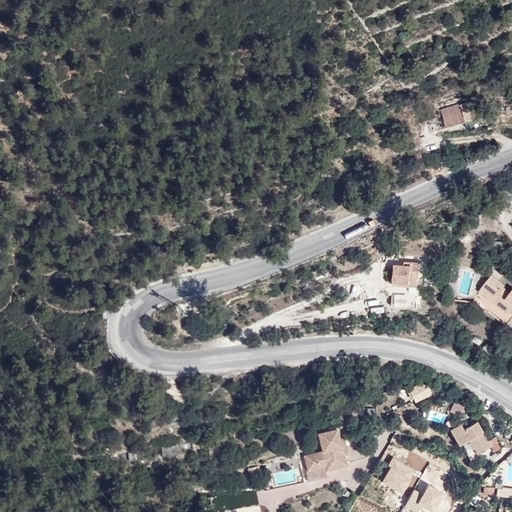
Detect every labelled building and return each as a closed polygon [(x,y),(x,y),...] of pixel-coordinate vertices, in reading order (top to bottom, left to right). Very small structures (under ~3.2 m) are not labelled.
[(476,115),(470,98),(442,107),(448,125),(476,115)] [(423,288),(422,262),(407,262),(407,267),(397,268),(398,285),(413,284),(413,288),(423,288)] [(493,270),(484,284),(491,290),(493,287),(499,291),(495,296),(511,307),(511,286),(510,288),(505,284),(508,279),(493,270)] [(422,310),(422,294),(398,294),(397,309),(422,310)] [(416,385),(422,395),(446,383),(444,380),(427,379),(418,383),(416,385)] [(179,413),(180,425),(193,423),(192,409),(191,410),(179,413)] [(477,432),(485,446),(491,442),(491,443),(499,439),(498,438),(504,434),(502,430),(496,433),(484,414),(471,422),(468,416),(457,423),(467,438),(470,436),(477,432)] [(473,440),(479,453),(486,449),(485,446),(477,432),(470,436),(472,441),(473,440)] [(499,439),(502,444),(509,440),(505,433),(504,434),(498,438),(499,439)] [(351,474),(349,464),(346,459),(351,458),(349,445),(344,446),(342,437),(324,442),(327,459),(308,463),(311,477),(328,474),(329,478),(351,474)] [(173,455),(192,452),(190,443),(171,446),(173,455)] [(462,446),(468,459),(475,456),(469,443),(462,446)] [(139,461),(150,459),(149,450),(138,452),(139,461)] [(259,465),(247,468),(250,477),(261,474),(259,465)] [(511,490),(495,488),(495,497),(511,499),(511,490)]
